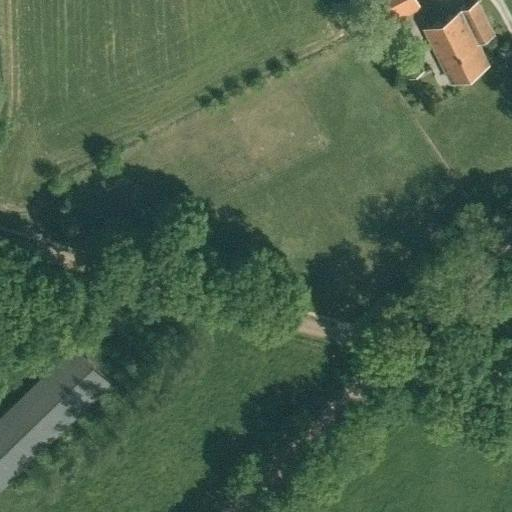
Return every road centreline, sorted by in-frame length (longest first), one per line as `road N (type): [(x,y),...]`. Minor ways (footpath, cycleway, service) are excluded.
road 1 (track): [(396,353),(0,243)]
road 2 (unclassified): [(238,511),(511,236)]
road 3 (track): [(511,384),(396,353)]
